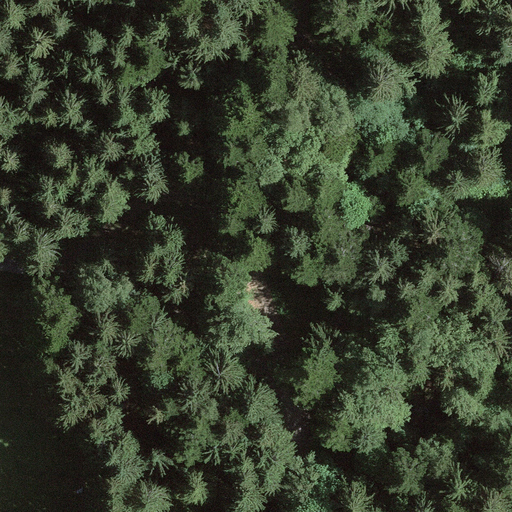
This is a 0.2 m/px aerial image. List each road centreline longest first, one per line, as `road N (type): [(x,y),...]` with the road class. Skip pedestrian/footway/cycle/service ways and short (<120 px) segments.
road 1 (unclassified): [(281,0),(334,108),(358,257),(346,327),(297,428),(296,511)]
road 2 (unknown): [(350,178),(147,112),(0,31)]
road 3 (track): [(302,414),(266,369),(169,299),(83,271),(0,262)]
